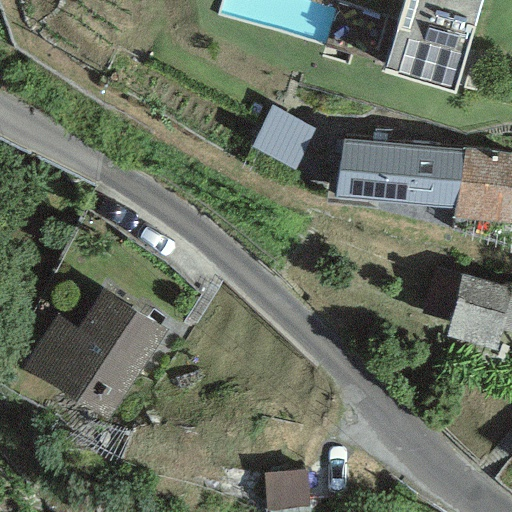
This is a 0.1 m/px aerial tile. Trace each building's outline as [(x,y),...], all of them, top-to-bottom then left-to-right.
[(479,0),(382,0),(378,14),(328,0),(226,0),(220,24),(453,91),(479,0)] [(511,150),(336,136),(330,201),(506,215),(511,150)] [(511,281),(460,267),(444,326),(511,345),(511,281)] [(77,323),(57,310),(24,361),(107,413),(165,323),(102,284),(77,323)] [(260,464),(262,499),(349,493),(347,459),(260,464)]
